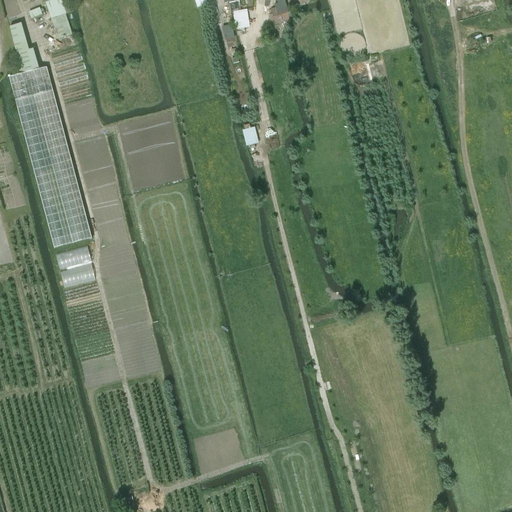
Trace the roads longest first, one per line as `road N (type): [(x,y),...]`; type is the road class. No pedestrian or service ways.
road 1 (track): [(279,511),(265,459),(157,496),(95,269)]
road 2 (track): [(511,349),(460,145),(454,16)]
road 3 (track): [(41,41),(93,228),(95,269)]
